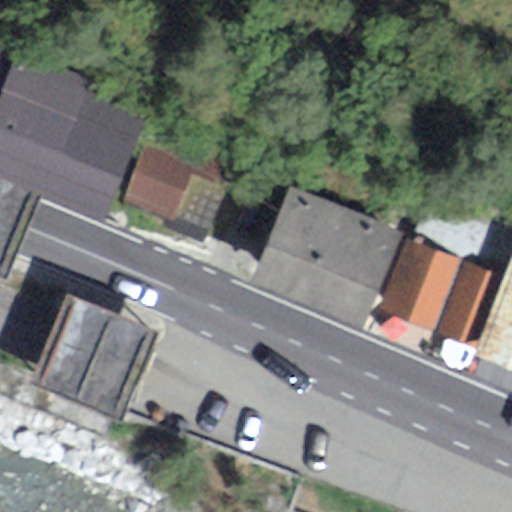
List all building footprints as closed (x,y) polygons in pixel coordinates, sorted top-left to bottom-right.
[(170,95),(0,33),(0,170),(48,189),(125,217),(170,95)] [(48,189),(0,170),(0,265),(17,272),(48,189)] [(382,213),(295,179),(267,252),(354,285),(382,213)] [(510,260),(429,228),(397,313),(480,345),(510,260)] [(511,255),(510,260),(479,353),(511,364),(511,255)] [(154,333),(63,299),(30,387),(121,421),(154,333)]
